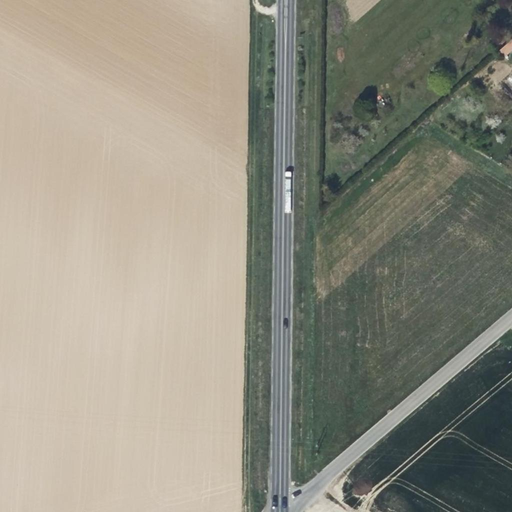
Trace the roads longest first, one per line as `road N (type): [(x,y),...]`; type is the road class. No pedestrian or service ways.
road 1 (primary): [(283,0),(277,511)]
road 2 (residential): [(511,320),(290,511)]
